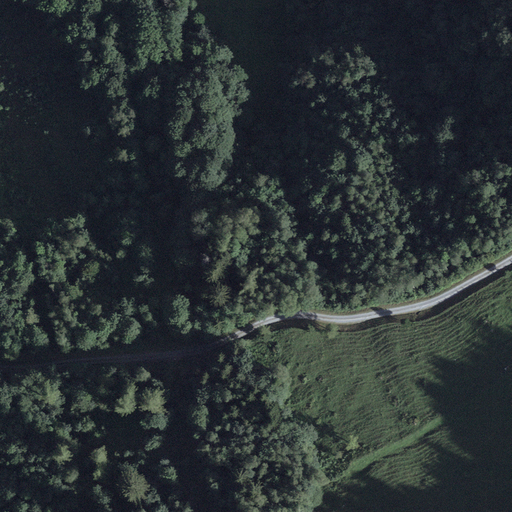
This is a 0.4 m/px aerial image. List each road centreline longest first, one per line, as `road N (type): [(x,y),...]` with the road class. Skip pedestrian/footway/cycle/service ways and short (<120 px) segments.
road 1 (track): [(0,366),(196,350),(276,317),(389,311),(449,293),(511,256)]
road 2 (track): [(352,470),(511,374)]
